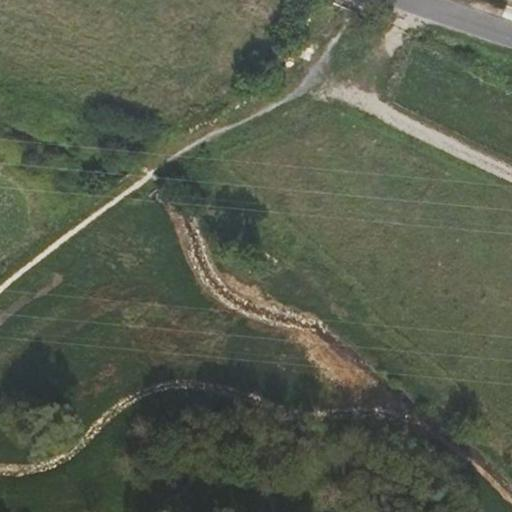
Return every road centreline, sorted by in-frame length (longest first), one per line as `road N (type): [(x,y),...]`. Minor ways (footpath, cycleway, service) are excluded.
road 1 (track): [(141,182),(312,72),(349,0)]
road 2 (track): [(511,164),(312,72)]
road 3 (track): [(0,292),(140,183)]
